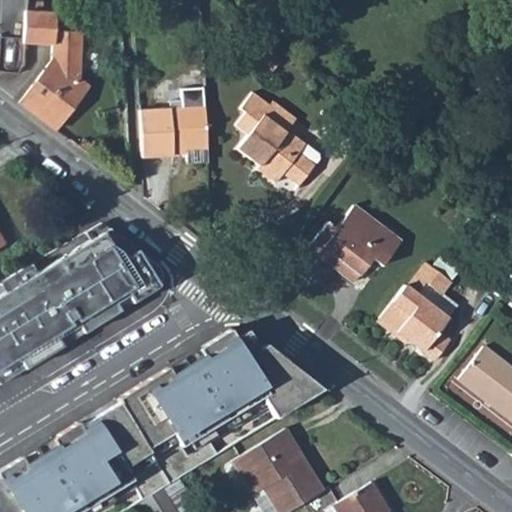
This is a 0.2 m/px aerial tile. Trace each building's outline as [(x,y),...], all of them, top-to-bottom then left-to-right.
[(48,56),(15,101),(52,128),(85,86),(75,79),(79,31),(52,28),(53,12),(22,9),(20,41),(48,43),(48,56)] [(178,107),(136,109),(138,156),(169,155),(169,149),(183,148),(184,157),(188,161),(202,160),(202,158),(205,158),(200,87),(177,88),(178,107)] [(242,111),(231,124),(243,134),(233,146),(255,163),(252,168),(271,182),(279,173),(294,185),(315,157),(315,152),(283,129),(292,118),(269,100),(266,105),(248,91),(236,107),(242,111)] [(297,118),(291,126),(310,140),(317,132),(297,118)] [(324,219),(304,245),(349,281),(368,257),(378,265),(392,246),(374,231),(378,226),(351,205),(333,227),(324,219)] [(31,263),(0,281),(0,289),(2,292),(0,293),(0,369),(18,358),(23,366),(115,310),(110,302),(125,292),(130,301),(156,285),(135,251),(118,261),(100,233),(37,272),(31,263)] [(400,284),(375,316),(430,360),(443,343),(431,333),(444,318),(412,293),(421,281),(438,293),(447,281),(422,262),(403,286),(400,284)] [(511,277),(502,290),(511,297),(511,277)] [(232,326),(99,408),(134,487),(138,500),(159,488),(177,477),(215,454),(207,442),(268,408),(273,419),(322,388),(241,326),(232,326)] [(511,371),(480,346),(455,378),(511,422),(511,420),(511,371)] [(92,511),(134,487),(99,408),(18,458),(50,511),(92,511)] [(260,511),(285,511),(321,490),(284,428),(229,461),(260,511)] [(50,511),(18,458),(0,468),(0,511),(50,511)] [(159,488),(173,511),(183,511),(194,505),(177,477),(159,488)] [(323,508),(325,511),(385,511),(368,482),(323,508)] [(138,500),(145,511),(173,511),(159,488),(138,500)] [(129,506),(132,511),(145,511),(138,500),(129,506)]
